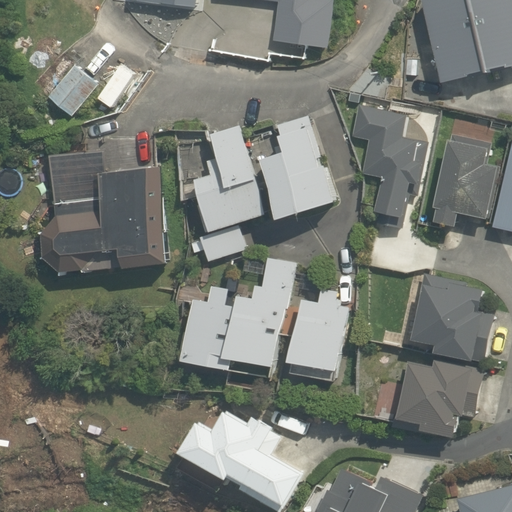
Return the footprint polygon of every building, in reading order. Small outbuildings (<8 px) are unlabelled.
[(286,0),(286,41),(327,43),(329,0),(286,0)] [(511,0),(428,0),(448,83),(476,77),(475,75),(492,71),(493,73),(497,72),(496,70),(511,66),(511,0)] [(139,72),(124,62),(98,100),(113,110),(139,72)] [(102,84),(78,65),(68,78),(65,76),(60,82),(63,84),(52,97),(76,117),(102,84)] [(367,174),(387,178),(379,212),(408,218),(417,184),(424,185),(433,142),(409,138),(414,115),(363,105),(357,137),(374,140),(367,174)] [(286,220),(344,202),(332,166),(327,167),(324,158),(326,158),(313,116),(282,125),(288,144),(279,147),(282,156),(268,160),(286,220)] [(272,215),(244,125),(215,134),(223,157),(211,161),(215,175),(199,179),(207,204),(202,206),(211,233),(216,231),(217,233),(272,215)] [(462,226),(465,214),(493,220),(505,167),(492,164),(496,144),(456,135),(440,208),(443,209),(440,222),(462,226)] [(511,164),(498,227),(511,230),(511,164)] [(175,264),(164,167),(105,174),(108,199),(59,204),(60,217),(46,234),(49,258),(67,272),(89,269),(104,251),(129,248),(132,268),(175,264)] [(251,250),(243,226),(206,238),(207,239),(194,243),(198,254),(210,251),(213,262),(251,250)] [(280,367),(301,263),(273,257),(268,287),(261,286),(258,299),(243,296),(240,308),(230,305),(233,289),(217,286),(214,302),(199,299),(193,333),(188,332),(182,360),(236,370),(239,359),(280,367)] [(441,352),(489,363),(499,315),(485,312),(489,290),(471,286),(471,283),(428,273),(414,339),(442,345),(441,352)] [(323,302),(308,299),(295,362),(297,363),(295,373),(340,382),(355,308),(345,306),(346,301),(341,300),(342,292),(326,289),(323,302)] [(479,418),(489,370),(441,360),(440,367),(411,361),(397,426),(426,433),(427,430),(461,437),(465,415),(479,418)] [(243,488),(285,511),(308,472),(276,454),(285,435),(276,430),(279,426),(259,415),(254,422),(230,409),(219,429),(204,420),(186,450),(245,484),(243,488)] [(419,511),(427,495),(387,476),(382,485),(376,483),(377,481),(347,467),(336,490),(332,489),(321,511),(419,511)] [(511,511),(511,483),(465,496),(468,509),(454,511),(511,511)]
